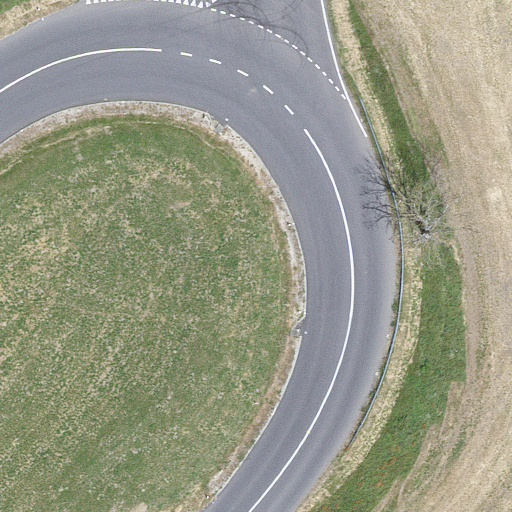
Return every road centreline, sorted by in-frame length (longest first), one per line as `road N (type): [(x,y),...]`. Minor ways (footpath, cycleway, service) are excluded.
road 1 (secondary): [(256,87),(318,139),(351,235),(347,348),(290,462),(246,511)]
road 2 (secondary): [(0,100),(48,66),(156,51),(256,87)]
